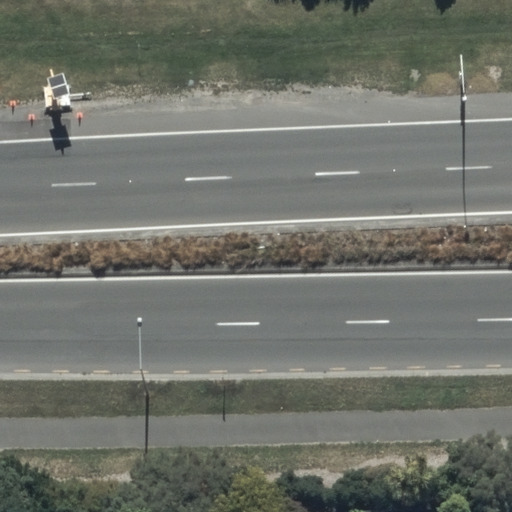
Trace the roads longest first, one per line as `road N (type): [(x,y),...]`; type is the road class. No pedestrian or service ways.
road 1 (trunk): [(0,186),(511,167)]
road 2 (trunk): [(511,323),(0,326)]
